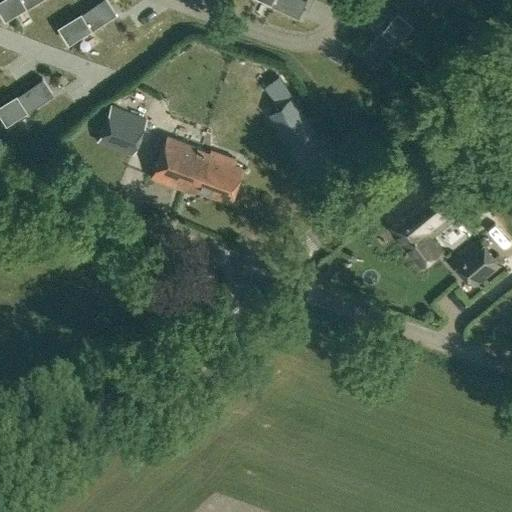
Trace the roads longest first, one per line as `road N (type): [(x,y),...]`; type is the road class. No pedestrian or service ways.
road 1 (tertiary): [(0,498),(269,278)]
road 2 (tertiary): [(269,278),(511,82)]
road 3 (unclassified): [(269,278),(0,178)]
road 4 (unclassified): [(511,367),(269,278)]
